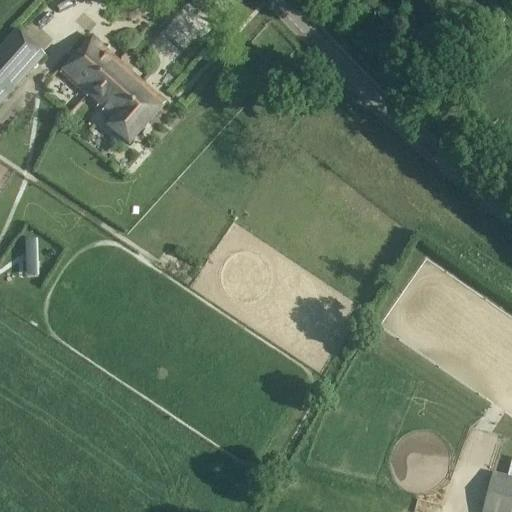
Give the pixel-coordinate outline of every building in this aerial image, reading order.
[(15,32),(0,48),(0,108),(45,59),(15,32)] [(92,40),(61,76),(83,96),(115,60),(92,40)] [(115,60),(83,96),(112,122),(108,128),(128,147),(165,105),(115,60)] [(26,273),(38,272),(37,243),(25,243),(26,273)] [(511,511),(511,478),(495,474),(483,511),(511,511)]
